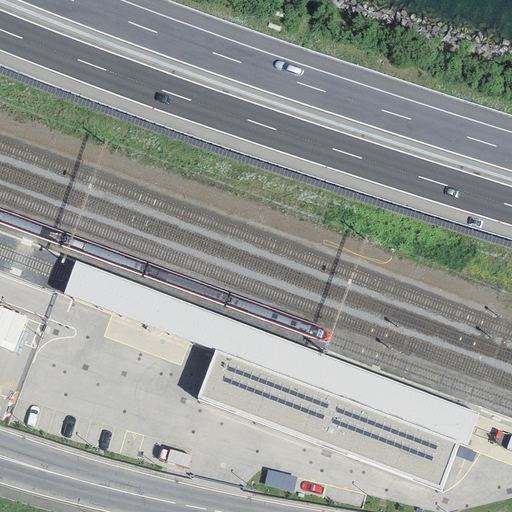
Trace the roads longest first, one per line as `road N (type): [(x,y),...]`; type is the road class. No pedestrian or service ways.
road 1 (motorway): [(0,30),(511,206)]
road 2 (motorway): [(511,151),(70,0)]
road 3 (primary): [(220,511),(11,460)]
